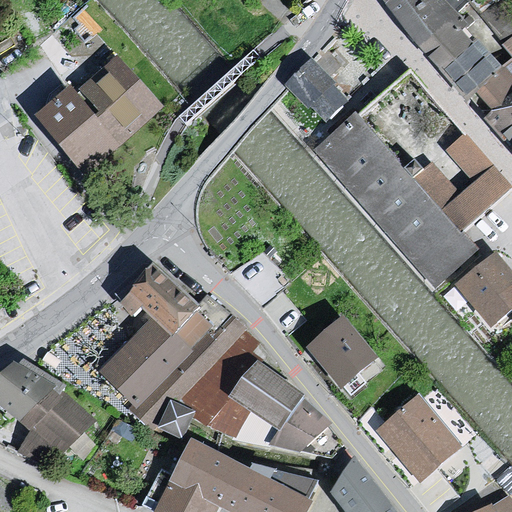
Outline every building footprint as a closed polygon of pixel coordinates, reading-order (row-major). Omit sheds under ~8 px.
[(383,0),(430,60),(469,28),(444,0),(383,0)] [(504,69),(469,28),(430,60),(469,104),(473,100),(504,69)] [(36,119),(86,177),(164,108),(119,56),(77,93),(72,87),(36,119)] [(351,100),(313,62),(288,87),(327,125),(351,100)] [(473,100),(488,118),(511,97),(511,62),(504,69),(473,100)] [(511,97),(488,118),(486,120),(511,149),(511,97)] [(358,114),(315,151),(437,290),(479,252),(462,232),(415,179),(358,114)] [(466,136),(447,152),(476,184),(463,196),(434,163),(415,179),(462,232),(511,188),(466,136)] [(511,313),(511,271),(498,254),(458,286),(493,329),(511,313)] [(155,266),(134,294),(122,308),(134,320),(144,309),(152,320),(172,339),(177,335),(192,351),(213,327),(199,314),(203,309),(155,266)] [(134,405),(129,410),(151,430),(158,429),(172,402),(180,406),(183,401),(247,332),(234,316),(213,338),(213,327),(192,351),(134,405)] [(346,319),(309,349),(343,390),(380,360),(346,319)] [(172,339),(152,320),(101,373),(134,405),(192,351),(177,335),(172,339)] [(236,441),(271,447),(280,433),(230,400),(261,363),(263,361),(253,354),(261,345),(247,332),(183,401),(196,413),(212,427),(236,441)] [(261,363),(230,400),(280,433),(304,399),(306,397),(261,363)] [(63,456),(96,422),(66,394),(18,364),(0,380),(0,407),(32,432),(59,453),(63,456)] [(419,398),(381,431),(425,482),(463,449),(419,398)] [(333,425),(304,399),(280,433),(271,447),(303,455),(333,425)] [(196,413),(180,406),(172,402),(158,429),(183,442),(196,413)] [(59,453),(32,432),(19,453),(50,470),(59,453)] [(310,511),(315,504),(194,441),(172,484),(188,492),(200,488),(204,501),(221,510),(225,511),(310,511)] [(485,441),(473,451),(482,462),(494,453),(485,441)] [(508,467),(496,453),(494,453),(482,462),(481,464),(493,479),(508,467)] [(395,511),(355,459),(333,493),(346,511),(395,511)] [(511,494),(511,467),(497,480),(510,496),(511,494)] [(172,484),(157,511),(220,511),(221,510),(204,501),(200,488),(188,492),(172,484)] [(511,511),(511,497),(489,508),(491,511),(511,511)]
